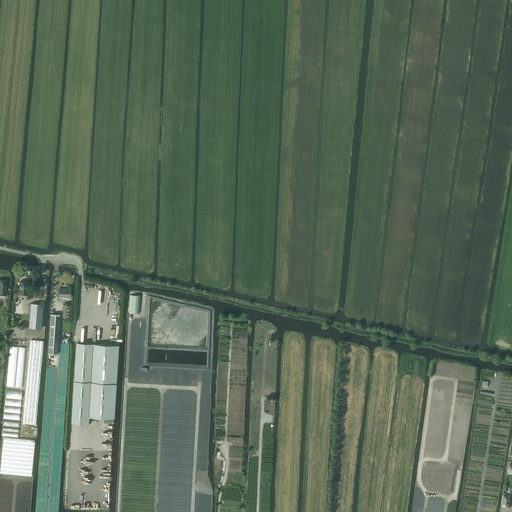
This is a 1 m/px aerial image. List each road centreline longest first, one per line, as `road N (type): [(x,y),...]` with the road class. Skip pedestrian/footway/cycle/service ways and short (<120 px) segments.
road 1 (track): [(511,362),(80,268)]
road 2 (track): [(218,511),(231,327)]
